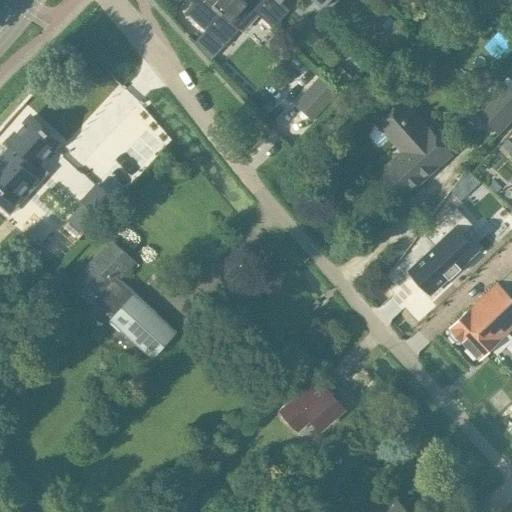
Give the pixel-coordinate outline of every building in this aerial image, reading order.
[(192,0),(198,5),(190,13),(207,29),(224,45),(241,27),(238,25),(232,19),(247,3),(256,11),(265,0),(192,0)] [(265,0),(256,11),(273,26),(288,9),(280,2),(281,0),(265,0)] [(312,0),(322,9),(331,0),(312,0)] [(476,111),(499,132),(511,118),(511,90),(503,82),(476,111)] [(452,154),(403,99),(376,123),(402,151),(376,174),(400,200),(452,154)] [(16,145),(0,161),(0,189),(3,192),(4,191),(14,200),(35,179),(29,173),(58,143),(48,133),(49,132),(42,126),(42,127),(31,118),(18,132),(11,139),(16,145)] [(467,169),(451,190),(460,200),(480,181),(471,173),(467,169)] [(80,207),(69,220),(83,233),(114,199),(98,185),(93,189),(94,190),(88,196),(87,196),(83,201),(84,202),(80,207)] [(447,277),(449,278),(460,267),(459,266),(477,250),(463,235),(473,225),(456,207),(425,235),(435,246),(408,270),(430,293),(447,277)] [(110,320),(152,358),(177,331),(116,275),(121,269),(125,273),(135,261),(111,239),(71,284),(91,302),(94,299),(114,317),(110,320)] [(511,297),(498,282),(449,327),(451,329),(451,334),(456,340),(461,340),(479,359),(511,327),(511,297)] [(281,411),(290,422),(297,430),(311,418),(320,428),(344,407),(319,378),(281,411)] [(112,383),(97,398),(107,407),(121,392),(112,383)] [(408,511),(395,497),(382,508),(378,503),(367,511),(408,511)]
